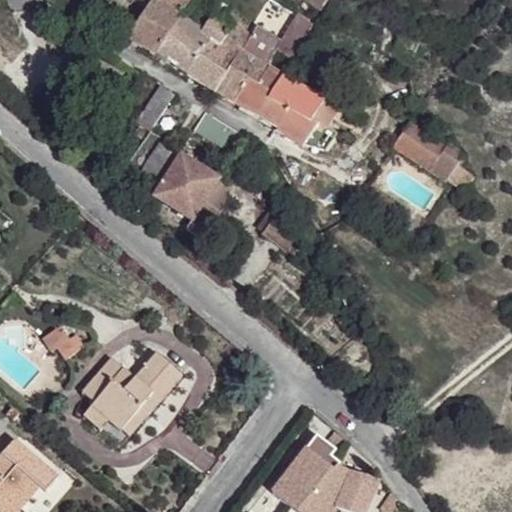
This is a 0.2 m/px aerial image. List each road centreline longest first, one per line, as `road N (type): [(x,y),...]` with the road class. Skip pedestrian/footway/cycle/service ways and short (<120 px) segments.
road 1 (unclassified): [(301,377),(0,123)]
road 2 (unclassified): [(46,0),(247,127)]
road 3 (unclassified): [(423,511),(375,443),(301,377)]
road 4 (unknown): [(375,443),(511,329)]
road 5 (residential): [(301,377),(205,511)]
